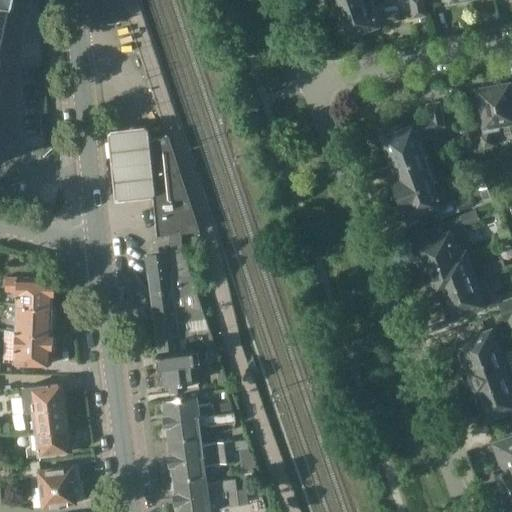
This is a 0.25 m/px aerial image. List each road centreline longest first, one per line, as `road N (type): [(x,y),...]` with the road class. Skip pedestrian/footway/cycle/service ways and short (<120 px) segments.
road 1 (residential): [(464,511),(309,86)]
road 2 (tertiary): [(132,511),(99,242)]
road 3 (tertiary): [(99,242),(74,0)]
road 4 (residential): [(309,86),(511,44)]
